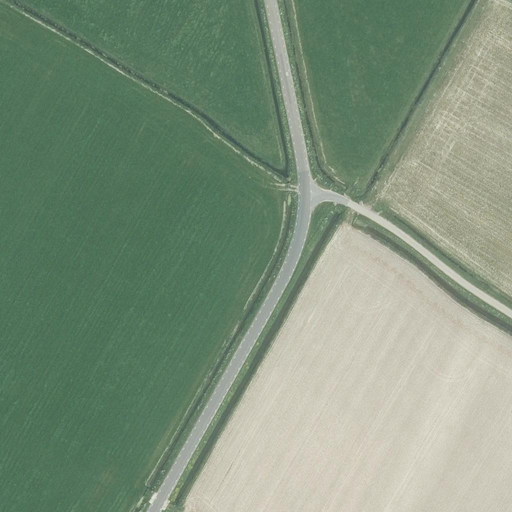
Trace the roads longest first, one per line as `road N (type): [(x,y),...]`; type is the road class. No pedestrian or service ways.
road 1 (tertiary): [(153,511),(283,281),(305,196)]
road 2 (unclassified): [(511,315),(348,202),(305,196)]
road 3 (tertiary): [(305,196),(269,0)]
